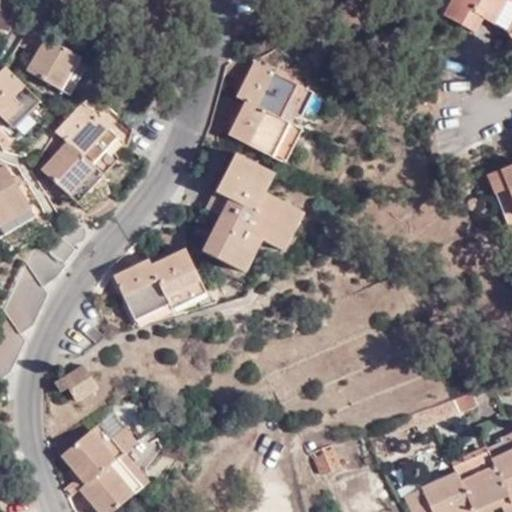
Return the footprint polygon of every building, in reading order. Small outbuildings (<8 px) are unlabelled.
[(444,16),(475,32),(483,17),(494,23),(505,0),(449,0),(442,15),(444,16)] [(511,0),(505,0),(494,23),(505,30),(511,15),(511,0)] [(35,53),(46,35),(28,25),(18,44),(35,53)] [(88,59),(46,35),(35,53),(27,68),(69,93),(88,59)] [(224,72),(242,82),(252,60),(240,53),(224,64),(224,72)] [(272,154),(288,121),(279,116),(296,84),(296,82),(252,60),(242,82),(236,95),(245,99),(229,133),(272,154)] [(39,99),(5,65),(0,69),(0,113),(12,126),(39,99)] [(279,116),(288,121),(295,106),(303,109),(312,92),(296,84),(279,116)] [(41,168),(77,201),(102,173),(118,155),(114,149),(106,143),(115,132),(85,105),(98,96),(93,92),(77,105),(55,129),(66,139),(41,168)] [(301,128),(288,121),(272,154),(285,161),(301,128)] [(235,152),(215,191),(228,199),(220,214),(202,250),(243,271),(261,237),(283,248),(302,209),(263,190),(271,171),(235,152)] [(507,228),(510,227),(511,225),(511,162),(488,173),(507,228)] [(0,226),(31,208),(4,164),(0,166),(0,226)] [(102,173),(77,201),(84,207),(109,189),(102,173)] [(228,199),(215,191),(207,205),(220,214),(228,199)] [(65,234),(74,243),(82,239),(84,233),(82,224),(72,228),(65,234)] [(151,263),(184,246),(187,245),(178,228),(158,233),(165,249),(148,257),(151,263)] [(60,237),(72,246),(74,243),(65,234),(60,237)] [(73,249),(72,246),(60,237),(59,236),(48,249),(39,242),(32,249),(0,314),(0,376),(9,371),(5,363),(17,355),(13,347),(23,339),(19,331),(31,323),(27,315),(40,306),(35,299),(47,291),(43,283),(55,275),(64,263),(63,261),(73,249)] [(206,291),(184,246),(151,263),(148,257),(113,275),(134,318),(168,302),(171,307),(206,291)] [(210,289),(206,291),(171,307),(175,314),(216,301),(210,289)] [(168,302),(134,318),(138,326),(175,314),(171,307),(168,302)] [(96,384),(84,363),(54,381),(58,390),(66,385),(75,399),(96,384)] [(511,388),(511,384),(510,378),(493,384),(497,395),(511,388)] [(458,418),(450,402),(390,425),(396,440),(458,418)] [(108,511),(146,480),(123,451),(110,437),(99,422),(61,454),(79,476),(66,486),(72,494),(79,488),(98,511),(108,511)] [(110,437),(123,451),(136,440),(123,425),(110,437)] [(456,471),(421,487),(433,511),(474,511),(473,508),(497,497),(504,511),(508,511),(511,510),(511,505),(510,502),(511,501),(511,431),(500,436),(501,440),(507,450),(491,457),(486,447),(484,444),(452,459),(456,471)] [(501,440),(486,447),(491,457),(507,450),(501,440)] [(313,450),(321,472),(340,465),(331,444),(313,450)] [(433,511),(421,487),(404,495),(412,511),(422,511),(424,511),(433,511)]
